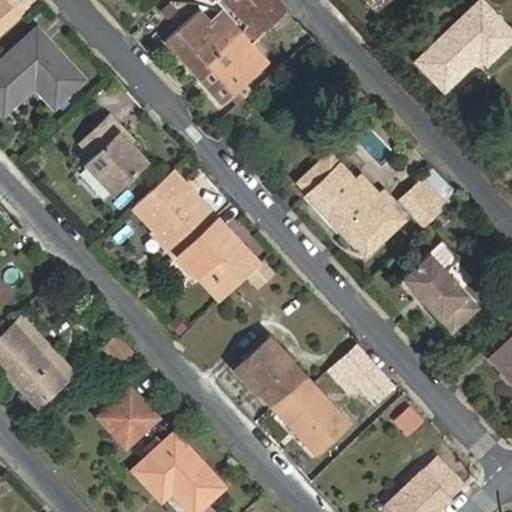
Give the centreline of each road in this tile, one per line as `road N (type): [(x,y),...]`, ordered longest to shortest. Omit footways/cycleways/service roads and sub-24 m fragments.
road 1 (residential): [(68,0),(506,475)]
road 2 (residential): [(0,177),(310,511)]
road 3 (residential): [(307,0),(511,219)]
